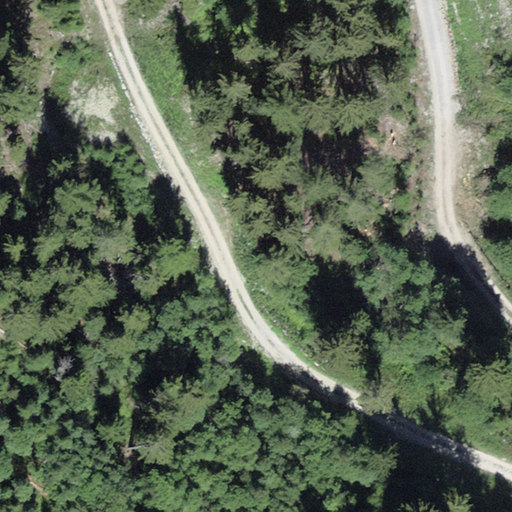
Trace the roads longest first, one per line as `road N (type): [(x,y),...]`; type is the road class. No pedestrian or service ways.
road 1 (track): [(102,0),(172,176),(282,367),(511,470)]
road 2 (track): [(511,309),(443,224),(441,37),(427,0)]
